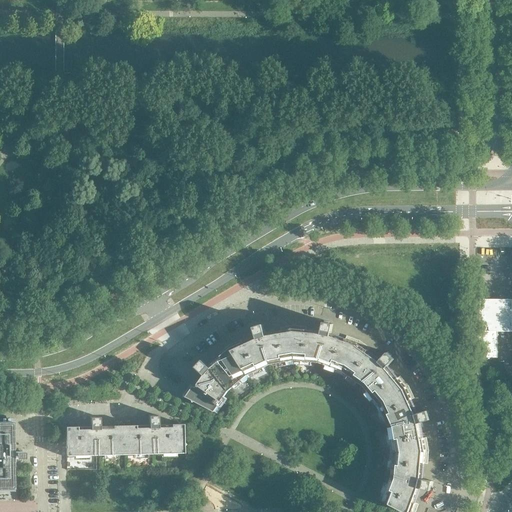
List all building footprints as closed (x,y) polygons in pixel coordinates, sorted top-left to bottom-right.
[(391,274),(400,274),(400,250),(391,250),(391,274)] [(511,299),(482,300),(482,330),(511,330),(511,299)] [(341,375),(359,340),(347,336),(345,341),(336,338),(331,335),(333,324),(329,324),(329,322),(324,321),(321,333),(315,334),(315,333),(306,333),(307,327),(293,325),(295,364),(301,365),(302,361),(302,360),(312,361),(312,362),(319,363),(326,365),(327,364),(336,368),(336,369),(335,372),(341,374),(341,375)] [(295,364),(293,325),(280,328),(281,334),(272,335),(266,335),(263,325),(258,326),(258,325),(253,326),(257,338),(252,342),(251,342),(243,345),(241,340),(229,345),(249,378),(250,378),(256,376),(254,372),(254,371),(263,367),(263,368),(270,365),(278,363),(277,362),(287,361),(287,362),(288,365),(294,364),(295,364)] [(497,358),(497,331),(498,331),(498,330),(477,330),(477,331),(478,331),(479,358),(497,358)] [(396,380),(390,373),(387,367),(394,359),(391,356),(392,355),(388,352),(380,361),(374,358),(367,353),(370,348),(359,340),(341,375),(342,375),(347,378),(349,376),(350,375),(358,380),(357,381),(363,386),(368,392),(369,391),(375,398),(374,399),(372,402),(376,407),(409,386),(400,376),(396,380)] [(233,385),(241,379),(242,380),(244,383),(249,379),(249,378),(229,345),(218,354),(222,359),(215,364),(215,365),(210,368),(202,360),(199,363),(198,363),(194,366),(203,375),(201,380),(195,388),(190,384),(183,395),(192,400),(193,402),(195,402),(217,414),(217,413),(221,408),(218,406),(218,405),(217,404),(223,397),(224,397),(228,391),(234,386),(233,385)] [(429,420),(428,416),(429,416),(428,411),(416,414),(413,409),(409,401),(414,398),(409,386),(376,407),(379,413),(382,411),(382,412),(384,411),(388,420),(386,421),(390,428),(391,435),(392,435),(394,444),(392,445),(389,446),(390,452),(429,451),(427,437),(421,439),(419,430),(419,423),(429,420)] [(184,443),(183,427),(183,424),(171,424),(171,431),(162,431),(162,429),(160,427),(158,425),(158,416),(154,416),(154,415),(149,415),(149,426),(147,427),(145,429),(145,431),(136,432),(136,425),(124,426),(124,428),(125,455),(133,455),(133,453),(147,453),(147,454),(162,454),(162,453),(176,452),(176,454),(184,453),(184,446),(185,444),(184,443)] [(125,455),(124,428),(124,426),(113,426),(113,432),(104,432),(104,430),(102,428),(101,428),(100,427),(100,417),(95,418),(95,416),(90,416),(90,427),(89,429),(87,431),(87,433),(78,433),(77,427),(65,427),(66,446),(64,447),(66,449),(66,456),(74,456),(74,455),(88,454),(88,456),(103,455),(103,454),(117,454),(118,455),(125,455)] [(22,458),(21,452),(13,452),(13,418),(0,418),(0,491),(14,491),(14,458),(22,458)] [(432,487),(433,482),(421,479),(421,473),(422,463),(428,464),(429,451),(390,452),(390,453),(390,459),(393,459),(393,460),(394,460),(393,469),(392,469),(392,477),(389,484),(390,485),(387,494),(386,493),(385,494),(382,492),(380,498),(379,499),(402,511),(415,511),(417,508),(419,504),(413,502),(416,494),(416,493),(419,488),(430,490),(431,486),(432,487)]
